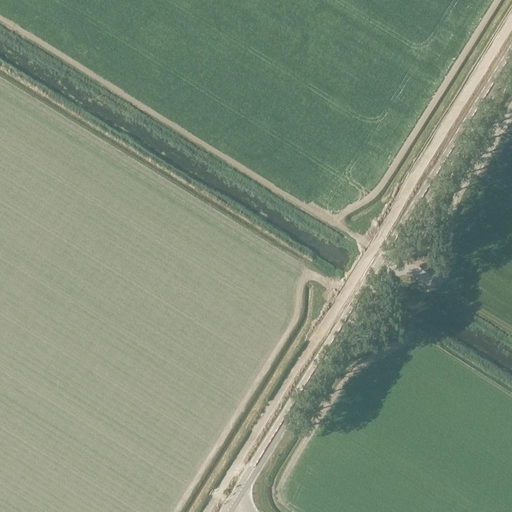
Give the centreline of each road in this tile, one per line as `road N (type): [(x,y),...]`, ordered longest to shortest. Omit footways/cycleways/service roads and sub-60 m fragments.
road 1 (secondary): [(233,501),(511,53)]
road 2 (track): [(178,511),(295,323),(302,277),(316,273),(358,299)]
